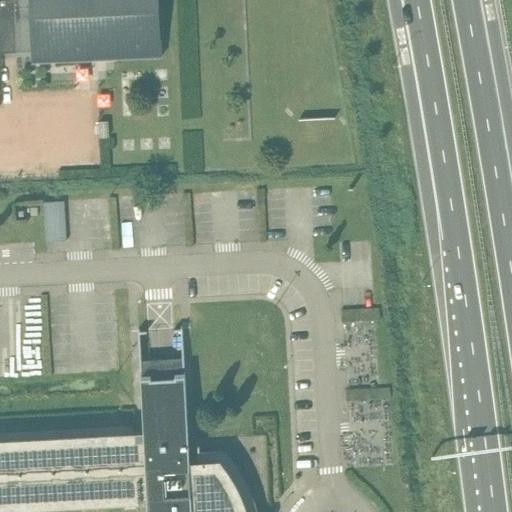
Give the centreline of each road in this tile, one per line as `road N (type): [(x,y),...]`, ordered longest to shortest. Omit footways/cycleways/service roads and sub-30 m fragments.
road 1 (trunk): [(413,0),(456,238),(492,511)]
road 2 (trunk): [(511,263),(465,0)]
